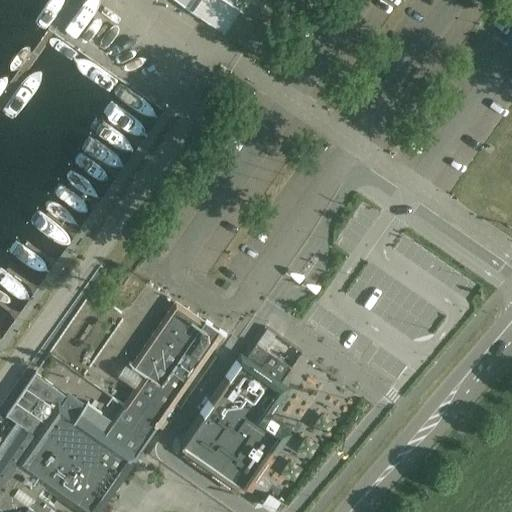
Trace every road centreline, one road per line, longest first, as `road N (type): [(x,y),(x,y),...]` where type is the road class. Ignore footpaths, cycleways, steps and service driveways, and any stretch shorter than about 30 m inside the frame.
road 1 (unclassified): [(511,255),(296,102)]
road 2 (unclassified): [(355,511),(511,332)]
